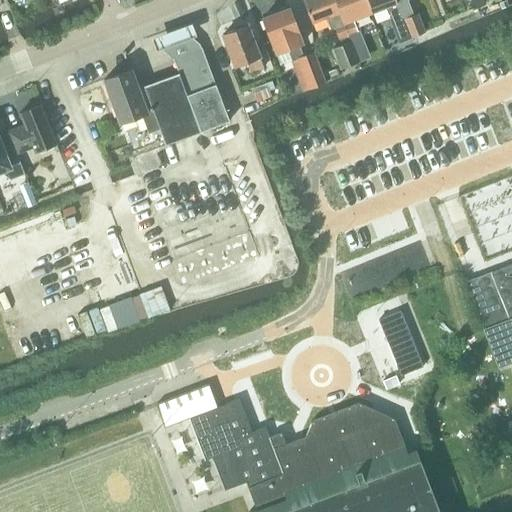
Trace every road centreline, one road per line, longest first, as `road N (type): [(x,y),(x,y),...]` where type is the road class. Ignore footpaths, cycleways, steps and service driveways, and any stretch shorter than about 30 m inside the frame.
road 1 (residential): [(511,153),(330,221),(322,313),(0,431)]
road 2 (tertiary): [(0,69),(117,23)]
